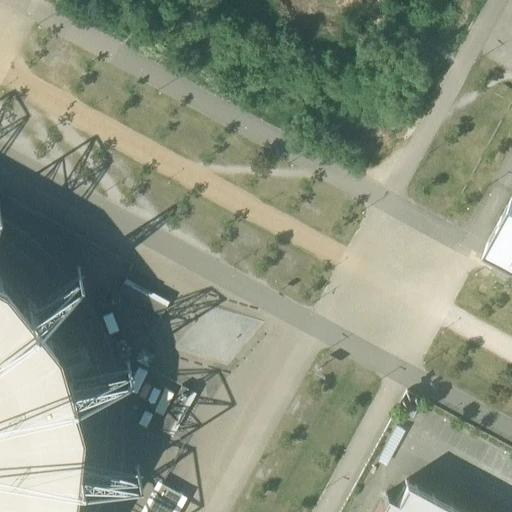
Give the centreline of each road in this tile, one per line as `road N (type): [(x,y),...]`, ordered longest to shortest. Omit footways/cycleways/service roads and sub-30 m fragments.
road 1 (track): [(511,435),(0,154)]
road 2 (track): [(511,271),(17,0)]
